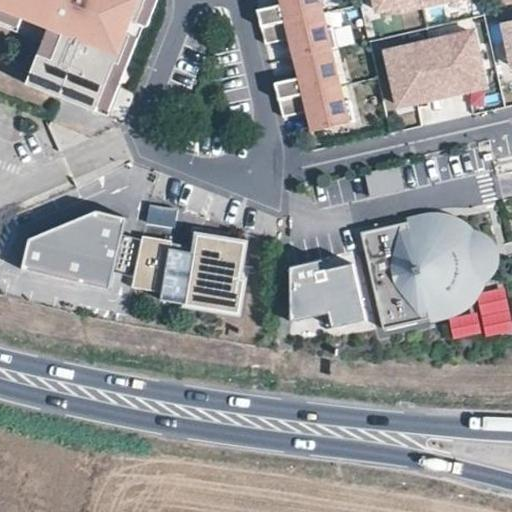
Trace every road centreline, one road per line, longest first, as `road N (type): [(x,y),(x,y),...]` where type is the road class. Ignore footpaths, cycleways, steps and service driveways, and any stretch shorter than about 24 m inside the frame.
road 1 (primary): [(0,390),(87,416),(415,462),(511,487)]
road 2 (primary): [(511,431),(245,406),(0,357)]
road 3 (residential): [(197,0),(142,115),(143,139),(160,153),(267,170)]
road 4 (residential): [(267,170),(314,167),(511,122)]
road 5 (residential): [(267,170),(230,0)]
